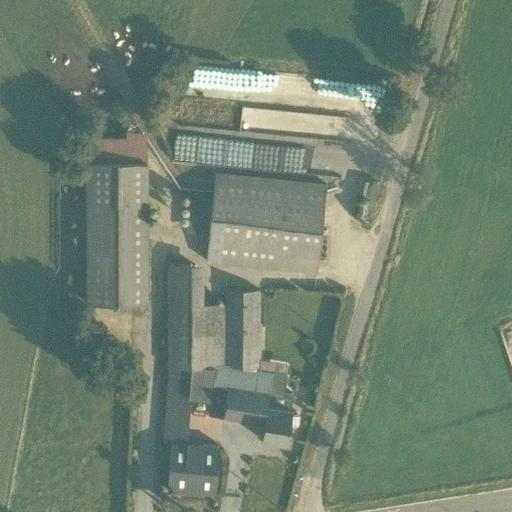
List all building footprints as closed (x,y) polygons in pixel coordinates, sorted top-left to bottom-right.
[(343,90),(342,77),(321,77),(321,90),(343,90)] [(347,133),(349,112),(241,102),(239,128),(179,122),(176,158),(254,165),(258,125),(347,133)] [(148,138),(85,138),(84,305),(147,306),(148,138)] [(208,235),(205,262),(318,273),(327,185),(214,174),(211,197),(191,196),(188,233),(208,235)] [(199,267),(167,266),(164,443),(170,444),(166,489),(214,494),(216,445),(184,443),(189,401),(209,402),(206,418),(263,425),(260,441),(286,442),(291,393),(283,392),(286,363),(258,358),(259,289),(222,288),(222,305),(206,306),(199,267)]
